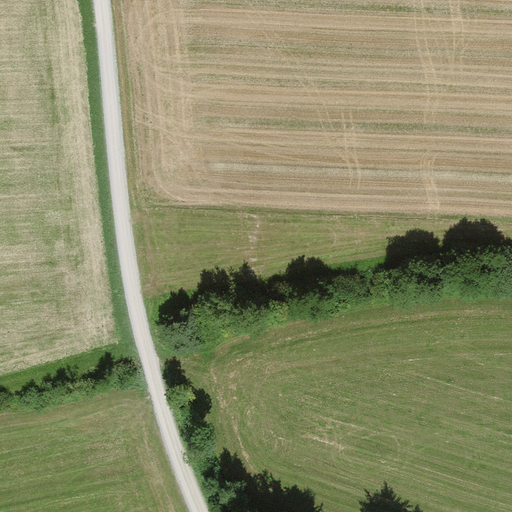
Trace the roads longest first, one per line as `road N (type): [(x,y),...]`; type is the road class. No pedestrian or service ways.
road 1 (track): [(100,0),(147,347),(169,440),(201,511)]
road 2 (track): [(147,347),(0,386)]
